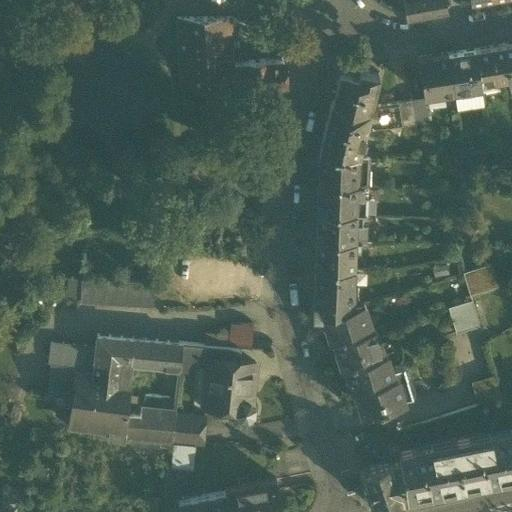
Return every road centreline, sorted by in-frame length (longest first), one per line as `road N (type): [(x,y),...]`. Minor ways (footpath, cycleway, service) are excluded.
road 1 (residential): [(325,19),(283,251),(287,326),(341,511)]
road 2 (residential): [(325,19),(387,38),(511,21)]
